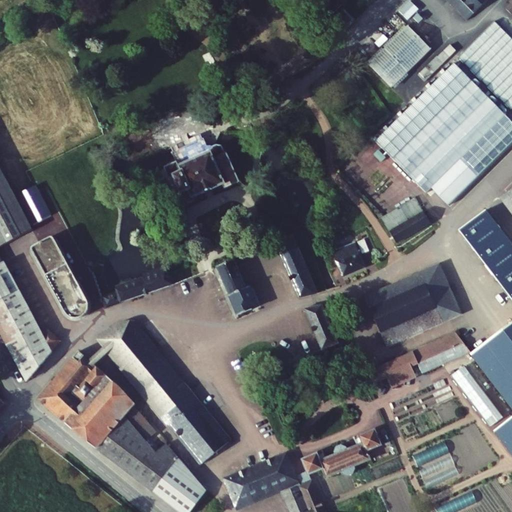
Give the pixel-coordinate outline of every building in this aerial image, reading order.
[(487,0),(465,0),(477,11),(487,0)] [(511,21),(504,13),(468,49),(511,93),(511,21)] [(417,17),(378,56),(400,79),(439,40),(417,17)] [(448,43),(420,75),(427,81),(455,49),(448,43)] [(511,98),(464,51),(397,117),(450,170),(511,108),(511,98)] [(511,125),(507,120),(453,173),(468,188),(511,144),(511,125)] [(222,149),(219,141),(187,155),(189,160),(181,163),(187,176),(183,178),(186,186),(191,184),(195,195),(204,191),(202,186),(232,173),(234,177),(248,172),(235,143),(222,149)] [(40,220),(0,144),(0,307),(35,373),(69,333),(56,322),(50,325),(4,239),(40,220)] [(42,217),(60,207),(48,184),(30,194),(42,217)] [(511,188),(499,198),(511,215),(511,188)] [(425,190),(392,210),(406,234),(439,214),(425,190)] [(458,232),(511,301),(511,322),(470,354),(511,409),(511,415),(493,429),(511,453),(511,246),(485,211),(458,232)] [(336,281),(314,222),(285,231),(309,288),(336,281)] [(373,227),(367,230),(372,243),(378,240),(373,227)] [(92,291),(59,229),(37,241),(70,303),(71,305),(72,307),(74,308),(76,309),(78,310),(80,310),(83,310),(85,309),(87,308),(89,307),(90,306),(92,304),(93,302),(93,300),(94,298),(93,295),(93,293),(92,291)] [(364,235),(342,244),(352,267),(374,258),(364,235)] [(255,279),(241,247),(235,250),(237,253),(227,257),(247,305),(268,297),(260,277),(255,279)] [(179,276),(173,257),(151,265),(152,269),(124,279),(125,283),(112,288),(115,298),(179,276)] [(461,315),(439,265),(365,298),(370,310),(427,285),(437,309),(380,334),(387,348),(461,315)] [(437,309),(427,285),(370,310),(380,334),(437,309)] [(347,335),(331,296),(313,299),(331,341),(347,335)] [(143,313),(134,313),(119,319),(105,330),(112,338),(116,343),(209,457),(240,432),(143,313)] [(466,343),(457,333),(368,372),(373,384),(387,378),(412,367),(418,364),(462,345),(466,343)] [(116,343),(112,338),(97,352),(101,356),(116,343)] [(97,352),(85,342),(46,390),(196,509),(216,483),(175,436),(165,444),(159,438),(133,406),(142,396),(143,395),(120,372),(101,356),(97,352)] [(467,354),(462,345),(418,364),(422,374),(467,354)] [(417,378),(412,367),(387,378),(392,388),(417,378)] [(466,368),(454,375),(473,404),(480,400),(475,391),(479,388),(466,368)] [(170,428),(142,396),(133,406),(159,438),(170,428)] [(391,437),(384,421),(369,427),(372,434),(356,440),(344,445),(330,452),(327,444),(311,451),(316,464),(317,467),(318,466),(332,461),(335,468),(351,462),(352,465),(356,467),(363,464),(364,460),(363,457),(379,450),(376,443),(391,437)] [(356,439),(350,437),(346,439),(344,444),(344,445),(356,440),(356,439)] [(304,469),(295,447),(236,471),(248,500),(291,483),(307,476),(304,469)] [(317,467),(316,464),(304,469),(307,476),(320,471),(318,466),(317,467)] [(336,511),(320,471),(307,476),(313,491),(297,497),(302,511),(336,511)] [(313,491),(307,476),(291,483),(297,497),(313,491)]
